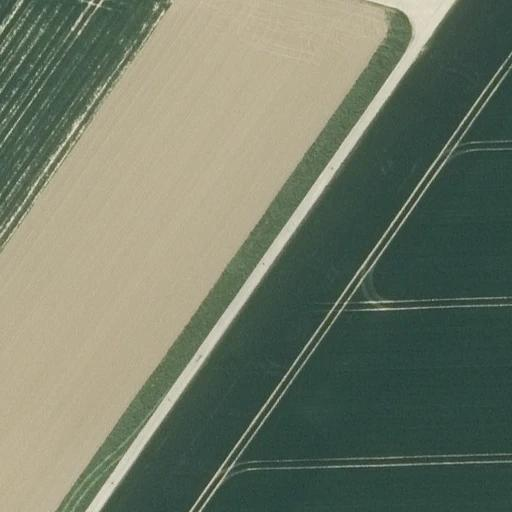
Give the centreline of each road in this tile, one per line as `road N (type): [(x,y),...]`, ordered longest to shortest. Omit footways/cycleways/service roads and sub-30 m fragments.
road 1 (track): [(443,8),(89,511)]
road 2 (track): [(128,455),(0,438)]
